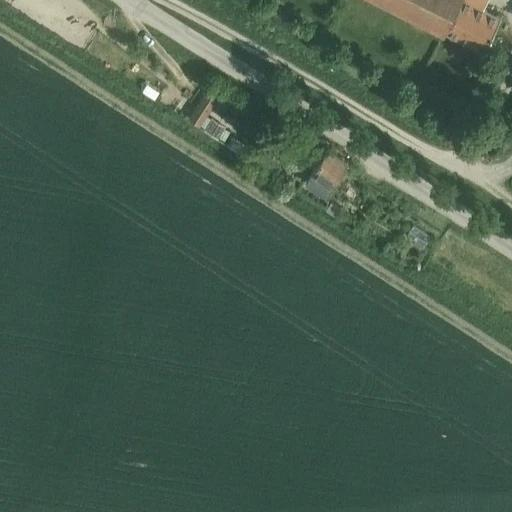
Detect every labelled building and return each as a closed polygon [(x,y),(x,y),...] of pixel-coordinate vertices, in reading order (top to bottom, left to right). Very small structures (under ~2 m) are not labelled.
[(484,49),(501,15),(471,0),(381,0),(444,31),(445,30),(484,49)] [(207,89),(189,115),(200,123),(201,123),(205,116),(219,95),(208,87),(207,89)] [(213,117),(205,129),(218,138),(226,126),(213,117)] [(248,126),(242,136),(252,143),(259,133),(248,126)] [(233,135),(227,144),(238,150),(243,142),(233,135)] [(321,193),(324,195),(348,160),(327,147),(314,166),(298,155),(290,150),(282,162),(323,190),(321,193)]
